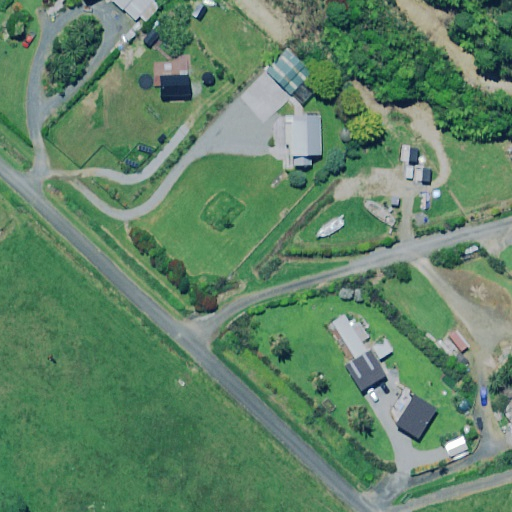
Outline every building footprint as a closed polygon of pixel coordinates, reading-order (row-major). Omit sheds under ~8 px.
[(109,0),(122,12),(124,10),(135,21),(140,16),(146,22),(160,7),(152,0),(109,0)] [(159,36),(152,29),(142,40),(149,47),(159,36)] [(290,95),(291,94),(302,105),(323,84),(311,73),(287,49),(265,71),(290,95)] [(199,78),(207,88),(217,80),(209,70),(199,78)] [(188,96),(187,76),(159,78),(161,98),(188,96)] [(291,145),(291,156),(284,156),(284,170),(295,170),(295,166),(312,166),(312,162),(320,162),(320,157),(320,117),(305,117),(305,122),(283,123),(283,145),(291,145)] [(177,131),(168,122),(160,129),(169,138),(177,131)] [(353,133),(343,129),(339,139),(348,143),(353,133)] [(377,372),(343,316),(332,323),(354,359),(366,379),(377,372)] [(392,351),(385,339),(372,347),(379,359),(392,351)] [(400,385),(391,369),(382,375),(391,391),(400,385)] [(511,397),(503,411),(511,429),(511,430),(510,431),(511,440),(511,397)] [(467,450),(462,437),(444,445),(449,457),(467,450)]
